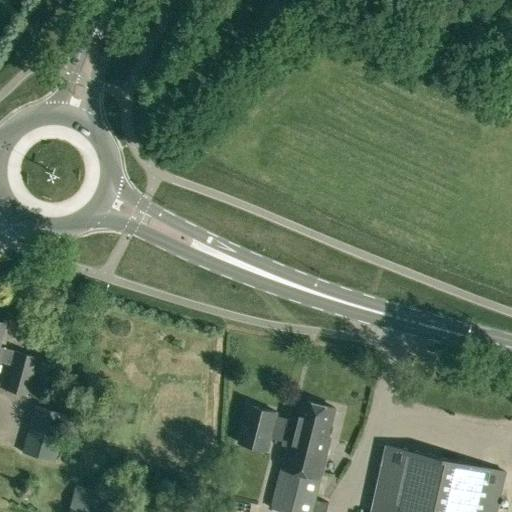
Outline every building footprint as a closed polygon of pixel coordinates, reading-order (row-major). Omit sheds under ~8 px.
[(19,352),(19,353),(4,349),(0,347),(0,340),(5,323),(0,321),(0,362),(1,359),(15,363),(8,389),(27,394),(37,357),(19,352)] [(296,422),(276,417),(270,438),(288,442),(285,453),(271,508),(286,511),(326,511),(329,503),(315,500),(330,439),(328,438),(335,409),(302,400),(296,422)] [(55,461),(69,414),(36,404),(22,452),(55,461)] [(270,438),(276,417),(277,412),(248,405),(238,443),(267,450),(270,438)] [(496,511),(505,472),(492,469),(454,461),(387,446),(373,505),(371,511),(496,511)] [(71,507),(72,507),(91,511),(111,511),(115,495),(77,486),(71,507)]
